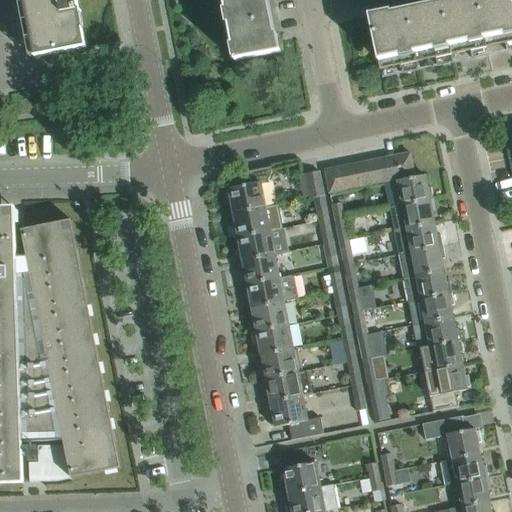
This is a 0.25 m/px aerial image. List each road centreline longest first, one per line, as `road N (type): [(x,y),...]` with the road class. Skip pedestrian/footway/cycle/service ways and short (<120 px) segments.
road 1 (tertiary): [(231,487),(168,165)]
road 2 (residential): [(511,389),(453,106)]
road 3 (residential): [(184,497),(128,225)]
road 4 (residential): [(0,508),(184,497)]
road 5 (residential): [(334,131),(168,165)]
road 6 (residential): [(0,176),(168,165)]
road 7 (tertiary): [(168,165),(136,0)]
road 8 (residential): [(334,131),(310,6)]
road 9 (residential): [(453,106),(334,131)]
